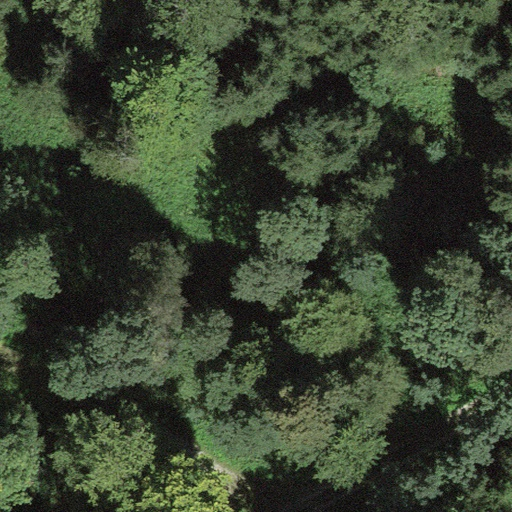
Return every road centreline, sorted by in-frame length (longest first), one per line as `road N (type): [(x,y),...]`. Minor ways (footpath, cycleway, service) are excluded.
road 1 (track): [(0,358),(283,511)]
road 2 (track): [(307,511),(511,391)]
